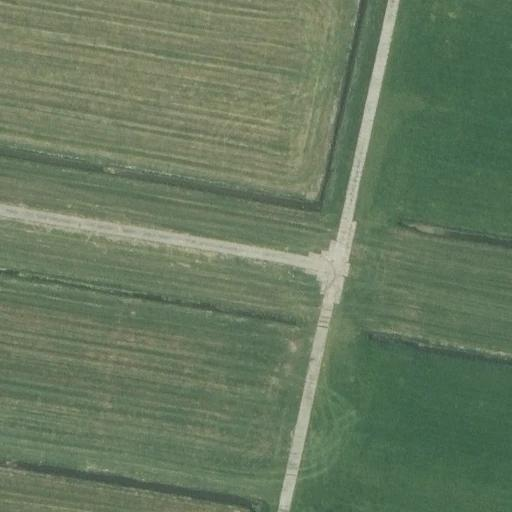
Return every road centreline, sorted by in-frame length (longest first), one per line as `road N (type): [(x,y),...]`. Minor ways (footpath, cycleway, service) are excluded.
road 1 (track): [(394,0),(282,511)]
road 2 (track): [(0,211),(336,269)]
